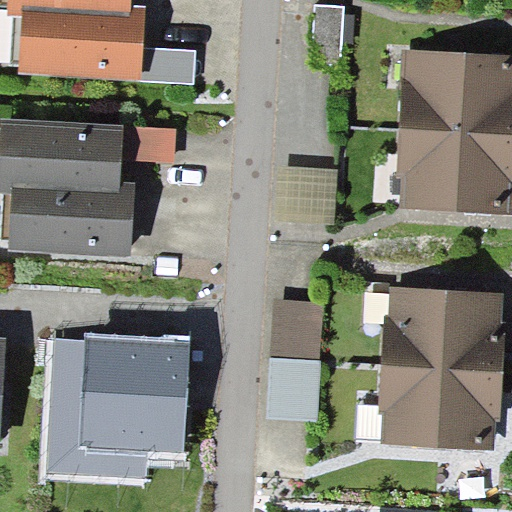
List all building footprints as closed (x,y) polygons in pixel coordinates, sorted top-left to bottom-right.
[(123,0),(7,0),(7,12),(137,19),(137,18),(122,17),(123,0)] [(307,68),(337,70),(340,10),(311,9),(307,68)] [(21,14),(18,71),(134,78),(137,19),(7,12),(7,13),(21,14)] [(511,99),(506,99),(507,84),(508,64),(414,59),(412,94),(402,93),(400,133),(511,139),(511,99)] [(116,137),(0,130),(0,188),(127,196),(127,194),(112,194),(116,137)] [(511,167),(511,139),(400,133),(397,173),(407,173),(405,208),(499,214),(501,179),(511,179),(511,167)] [(0,189),(11,190),(8,247),(124,254),(127,196),(0,188),(0,189)] [(495,376),(497,336),(488,335),(490,300),(395,295),(393,330),(383,329),(381,369),(495,376)] [(198,347),(94,341),(87,442),(192,448),(198,347)] [(483,415),(493,415),(495,376),(381,369),(378,409),(388,409),(386,444),(481,450),(483,415)]
